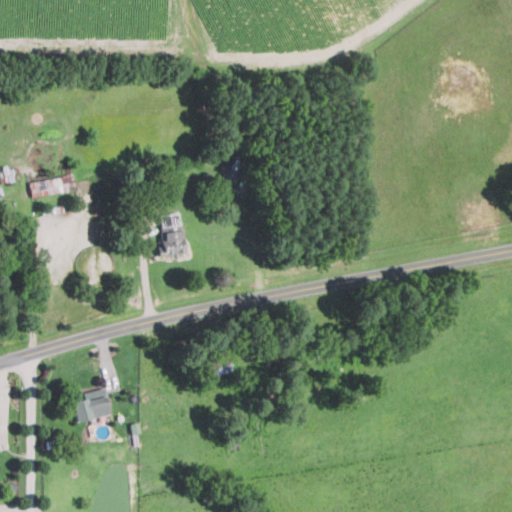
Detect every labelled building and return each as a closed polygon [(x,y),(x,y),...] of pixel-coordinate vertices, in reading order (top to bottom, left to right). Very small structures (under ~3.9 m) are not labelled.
[(238,175),(226,162),(219,168),(231,182),(238,175)] [(14,178),(10,164),(0,167),(5,181),(14,178)] [(67,174),(28,182),(31,197),(70,189),(67,174)] [(183,255),(181,213),(159,214),(161,256),(183,255)] [(87,398),(71,401),(75,421),(111,413),(105,388),(86,393),(87,398)]
